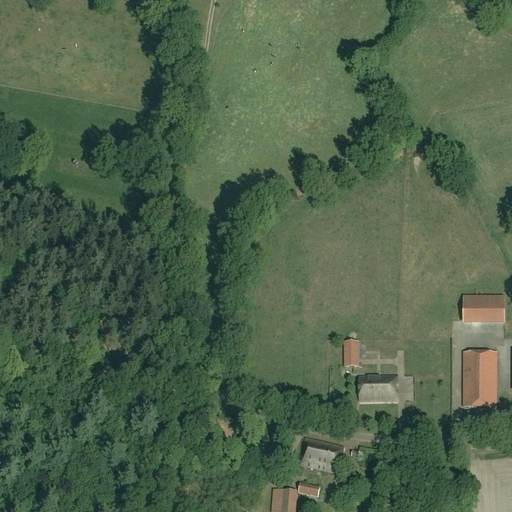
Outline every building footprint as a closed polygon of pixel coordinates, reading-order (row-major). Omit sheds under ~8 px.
[(504,308),(489,310),(491,325),(507,323),(504,308)] [(360,369),(359,343),(344,343),(344,369),(360,369)] [(463,409),(497,409),(497,355),(464,355),(463,409)] [(374,403),(398,403),(398,378),(359,379),(359,404),(374,403)] [(344,450),(306,440),(300,466),(338,475),(344,450)] [(359,454),(353,452),(351,458),(358,460),(359,454)] [(320,489),(301,485),(298,495),(318,499),(320,489)] [(274,501),(278,501),(277,511),(296,511),(298,493),(278,492),(278,493),(275,493),(274,501)]
